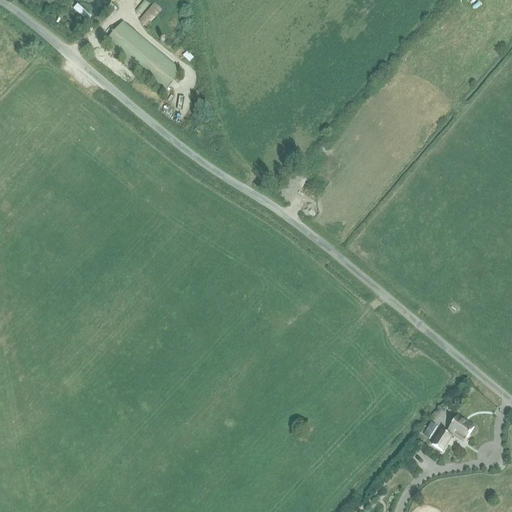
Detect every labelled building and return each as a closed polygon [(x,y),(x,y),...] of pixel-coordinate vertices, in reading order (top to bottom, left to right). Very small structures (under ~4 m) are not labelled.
[(140,13),(149,3),(145,0),(142,0),(135,8),(140,13)] [(147,28),(162,10),(154,3),(139,21),(147,28)] [(77,5),(73,10),(87,22),(91,18),(77,5)] [(164,94),(182,73),(122,23),(104,44),(164,94)] [(188,52),(183,57),(190,63),(194,59),(188,52)] [(441,431),(431,445),(443,453),(453,438),(449,436),(451,434),(454,436),(465,443),(467,439),(474,428),(467,423),(465,425),(461,422),(462,420),(458,417),(448,431),(447,431),(446,434),(441,431)]
